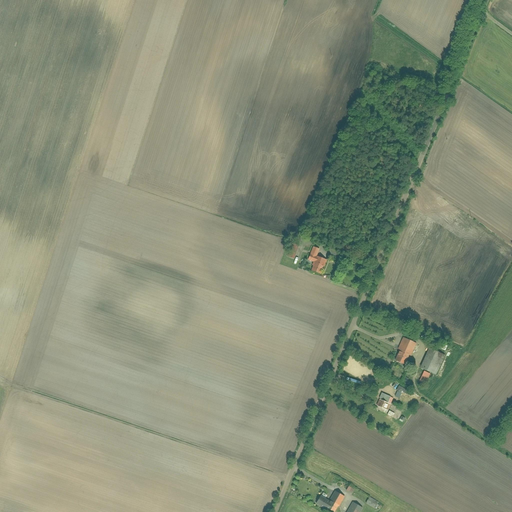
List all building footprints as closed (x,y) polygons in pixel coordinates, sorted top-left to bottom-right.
[(314,263),(311,271),(322,274),(327,260),(317,257),(320,250),(312,247),(307,260),(314,263)] [(425,336),(422,342),(444,353),(447,347),(425,336)] [(405,339),(394,361),(405,366),(416,345),(405,339)] [(430,350),(420,369),(436,377),(445,358),(430,350)] [(423,376),(419,382),(425,386),(429,380),(423,376)] [(392,382),(389,387),(399,393),(402,389),(392,382)] [(380,399),(377,406),(387,410),(390,404),(388,403),(390,397),(381,393),(379,398),(380,399)] [(320,496),(316,505),(329,511),(331,511),(332,511),(336,511),(344,496),(335,492),(330,502),(320,496)] [(370,498),(366,505),(375,510),(379,503),(370,498)] [(353,503),(347,511),(360,511),(362,509),(353,503)]
